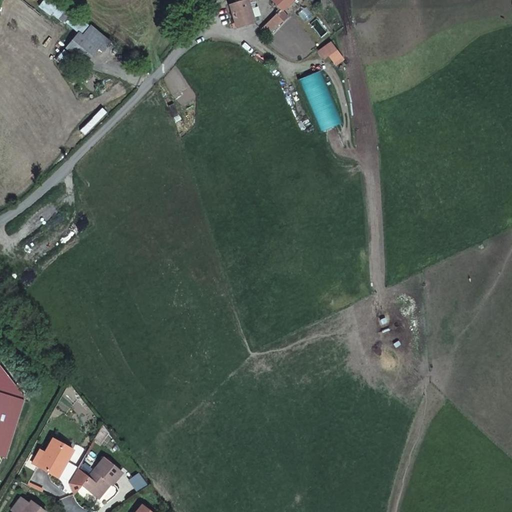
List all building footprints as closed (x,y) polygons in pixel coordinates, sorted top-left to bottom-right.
[(240,0),(241,1),(229,5),(236,27),(254,22),(248,4),(254,0),(240,0)] [(281,10),(291,0),(272,0),(281,10)] [(287,15),(281,10),(261,29),(267,34),(287,15)] [(78,32),(65,48),(85,65),(98,49),(78,32)] [(0,457),(5,459),(23,400),(0,392),(0,457)] [(109,434),(103,426),(95,440),(102,444),(109,434)] [(39,467),(59,478),(74,451),(54,440),(47,454),(41,451),(34,463),(39,466),(39,467)] [(83,487),(97,498),(109,483),(111,485),(113,486),(124,473),(106,458),(90,478),(79,469),(70,484),(75,495),(83,487)] [(109,483),(97,498),(99,500),(111,485),(109,483)] [(45,511),(31,501),(28,504),(21,498),(12,510),(14,511),(45,511)]
